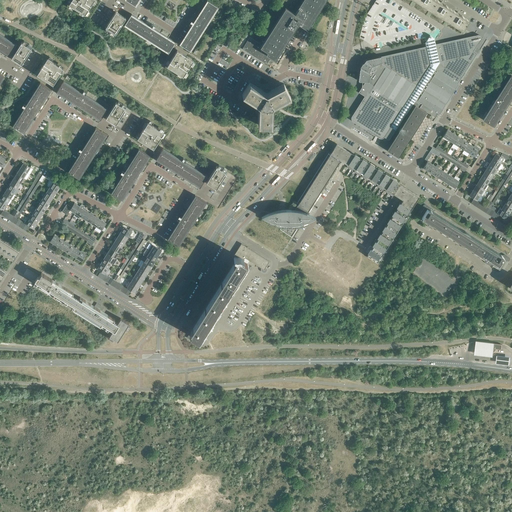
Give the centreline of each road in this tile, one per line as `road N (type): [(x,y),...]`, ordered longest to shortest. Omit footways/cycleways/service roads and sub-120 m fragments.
road 1 (secondary): [(511,370),(409,360),(214,363)]
road 2 (secondary): [(231,228),(326,121)]
road 3 (secondary): [(318,117),(224,223)]
road 4 (residential): [(411,222),(495,275),(511,262)]
